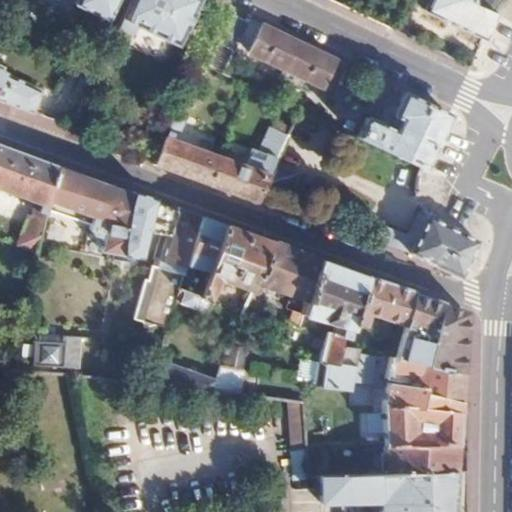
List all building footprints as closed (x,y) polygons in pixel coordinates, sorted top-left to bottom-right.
[(75,0),(74,4),(107,21),(116,2),(127,7),(129,0),(75,0)] [(129,0),(127,7),(109,45),(122,51),(135,27),(176,46),(198,0),(129,0)] [(502,4),(493,0),(471,0),(497,13),(502,4)] [(248,20),(223,9),(210,37),(234,49),(244,28),(248,20)] [(245,58),(247,54),(319,90),(318,93),(330,99),(340,74),(329,68),(332,60),(259,26),(256,33),(244,28),(234,49),(233,52),(245,58)] [(344,66),(340,74),(330,99),(343,105),(357,72),(353,70),(344,66)] [(39,94),(0,74),(0,102),(32,114),(39,94)] [(442,112),(397,91),(381,126),(361,118),(352,137),(417,169),(419,165),(442,112)] [(106,109),(83,100),(70,128),(93,137),(106,109)] [(247,169),(218,159),(206,185),(257,204),(259,199),(272,168),(287,136),(277,132),(267,156),(253,152),(247,169)] [(170,135),(166,133),(154,159),(151,165),(206,185),(218,159),(168,141),(170,135)] [(0,145),(0,188),(35,201),(30,216),(25,215),(16,245),(35,251),(35,249),(44,209),(54,165),(0,145)] [(128,192),(54,165),(44,209),(88,226),(88,230),(91,234),(99,236),(98,247),(139,255),(146,221),(151,199),(152,197),(129,190),(128,192)] [(294,178),(272,168),(259,199),(283,208),(294,178)] [(174,206),(151,199),(146,221),(167,227),(174,206)] [(174,206),(167,227),(160,253),(167,255),(153,306),(152,315),(162,338),(171,306),(198,213),(174,205),(174,206)] [(222,222),(198,213),(171,306),(192,313),(222,222)] [(385,233),(375,230),(371,242),(407,255),(460,278),(476,242),(428,219),(424,214),(415,237),(387,228),(385,233)] [(271,240),(222,222),(192,313),(200,315),(206,302),(202,300),(210,279),(249,293),(250,290),(271,240)] [(318,257),(271,240),(250,290),(258,291),(260,285),(307,297),(318,257)] [(160,253),(151,284),(143,312),(152,315),(153,306),(167,255),(160,253)] [(318,257),(307,297),(303,311),(299,326),(307,327),(310,315),(321,318),(334,322),(331,333),(325,332),(318,360),(325,361),(322,386),(350,389),(350,386),(350,383),(353,367),(337,361),(341,336),(346,337),(351,321),(366,275),(318,257)] [(412,292),(366,275),(351,321),(362,325),(367,310),(404,321),(412,292)] [(404,321),(402,327),(397,343),(393,357),(460,371),(465,310),(412,292),(404,321)] [(303,311),(294,309),(289,324),(299,326),(303,311)] [(402,327),(394,325),(389,341),(397,343),(402,327)] [(35,342),(32,341),(29,366),(61,369),(63,344),(60,343),(61,337),(36,335),(35,342)] [(384,369),(416,374),(414,386),(422,388),(422,394),(458,402),(460,371),(393,357),(355,349),(353,367),(350,383),(380,384),(385,385),(386,380),(382,379),(384,369)] [(298,358),(293,379),(312,384),(318,364),(298,358)] [(215,377),(153,369),(146,395),(210,390),(215,377)] [(385,385),(382,395),(382,441),(382,446),(455,443),(458,402),(422,394),(422,388),(414,386),(386,380),(385,385)] [(382,446),(382,460),(330,461),(330,442),(303,443),(306,476),(317,476),(453,471),(455,443),(382,446)] [(288,451),(289,479),(302,479),(301,451),(288,451)] [(318,501),(377,500),(377,511),(450,511),(453,471),(317,476),(318,501)]
